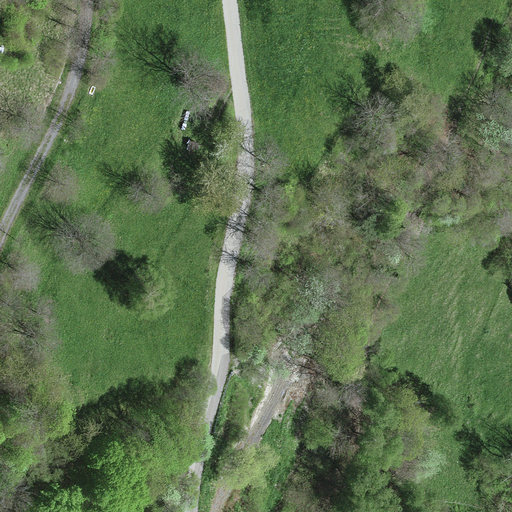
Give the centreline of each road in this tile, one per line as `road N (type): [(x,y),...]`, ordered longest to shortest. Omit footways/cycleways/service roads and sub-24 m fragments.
road 1 (residential): [(226,0),(241,128),(238,185),(191,511)]
road 2 (track): [(0,246),(75,84),(85,0)]
